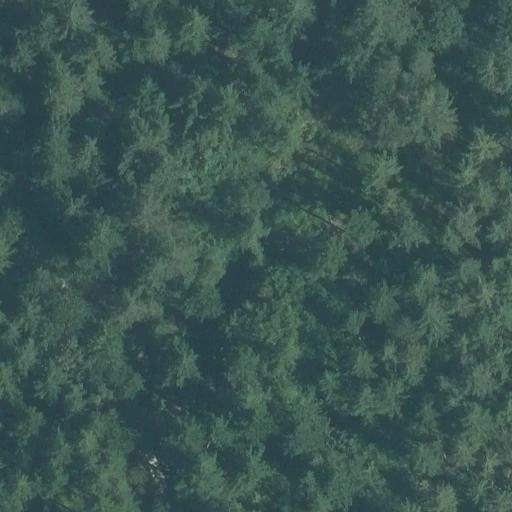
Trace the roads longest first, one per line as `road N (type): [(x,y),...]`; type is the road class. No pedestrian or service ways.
road 1 (track): [(0,161),(87,339)]
road 2 (track): [(87,339),(173,511)]
